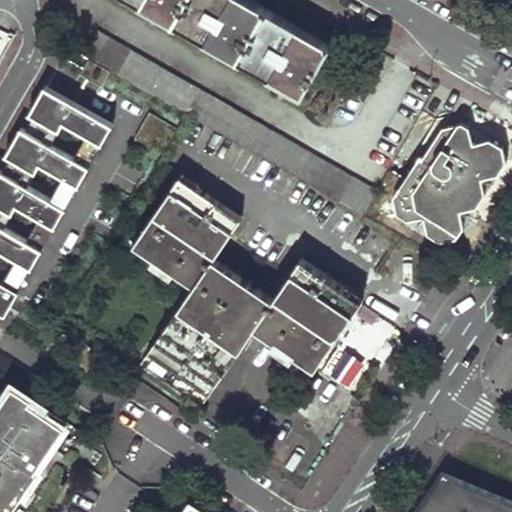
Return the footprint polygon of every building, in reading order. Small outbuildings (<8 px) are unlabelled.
[(329,47),(248,0),(132,0),(301,96),(329,47)] [(84,56),(360,213),(373,189),(97,33),(84,56)] [(65,139),(92,154),(109,123),(42,85),(28,111),(57,127),(61,119),(73,126),(65,139)] [(135,136),(163,155),(180,130),(153,111),(135,136)] [(435,239),(451,236),(502,159),(500,144),(465,121),(442,122),(427,144),(431,147),(425,157),(417,152),(388,195),(392,211),(435,239)] [(42,181),(68,196),(86,164),(19,126),(4,152),(33,169),(37,161),(49,167),(42,181)] [(18,222),(45,237),(62,205),(0,170),(0,204),(9,210),(14,202),(26,209),(18,222)] [(193,286),(140,364),(201,405),(255,327),(315,368),(364,299),(302,257),(272,298),(212,258),(241,216),(180,174),(133,244),(193,286)] [(0,309),(3,312),(40,247),(0,225),(0,309)] [(370,307),(351,326),(373,348),(392,329),(370,307)] [(323,371),(349,387),(367,360),(341,343),(323,371)] [(11,384),(0,400),(0,511),(7,511),(18,498),(21,500),(29,490),(25,487),(34,474),(32,472),(63,425),(60,423),(64,417),(32,394),(30,397),(11,384)] [(511,511),(511,501),(444,473),(417,511),(511,511)]
